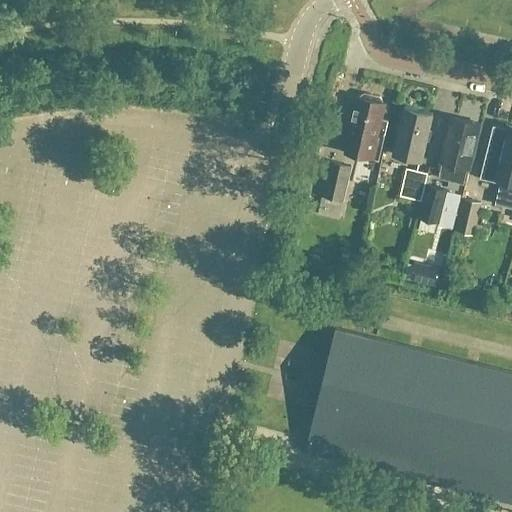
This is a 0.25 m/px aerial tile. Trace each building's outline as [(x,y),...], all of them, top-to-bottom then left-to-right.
[(384,104),(380,103),(381,102),(378,98),(363,95),(359,97),(359,98),(355,97),(347,134),(349,135),(344,154),(377,162),(387,122),(380,120),(384,104)] [(420,162),(431,115),(404,109),(393,156),(420,162)] [(463,183),(467,169),(478,125),(453,119),(442,163),(438,177),(463,183)] [(481,180),(501,185),(496,206),(511,210),(511,129),(508,129),(507,132),(493,128),(481,180)] [(321,197),(342,202),(346,186),(350,168),(329,163),(325,181),(321,197)] [(420,200),(426,173),(406,168),(399,195),(420,200)] [(419,216),(438,221),(440,221),(447,190),(425,185),(418,216),(419,216)] [(479,204),(463,200),(458,222),(456,231),(472,235),(474,226),(479,204)] [(344,223),(346,203),(326,201),(324,221),(344,223)] [(408,281),(435,288),(439,271),(413,264),(408,281)] [(511,373),(334,330),(310,429),(307,442),(304,454),(511,505),(511,373)]
